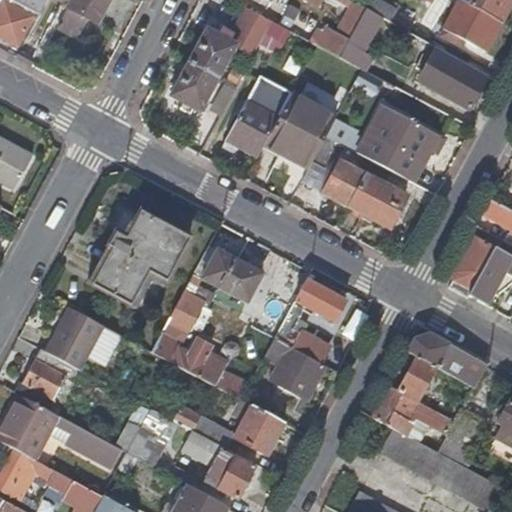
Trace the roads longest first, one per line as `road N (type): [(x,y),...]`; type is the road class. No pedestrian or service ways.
road 1 (residential): [(96,132),(408,297)]
road 2 (residential): [(292,511),(408,297)]
road 3 (residential): [(408,297),(511,105)]
road 4 (residential): [(0,308),(96,132)]
road 5 (residential): [(170,0),(96,132)]
